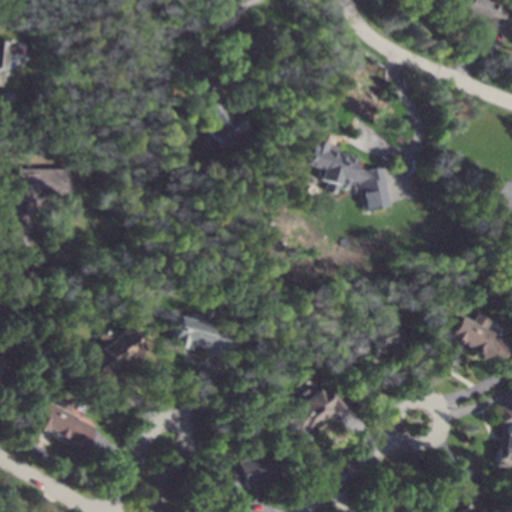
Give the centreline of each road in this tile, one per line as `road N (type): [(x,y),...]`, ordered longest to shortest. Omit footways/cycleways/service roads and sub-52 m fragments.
road 1 (residential): [(152,511),(188,434),(181,418),(168,414),(154,424),(110,511)]
road 2 (residential): [(511,101),(390,52),(351,21),(342,0)]
road 3 (residential): [(395,413),(383,446),(424,442),(439,430),(440,413),(428,399),(411,398),(395,413)]
